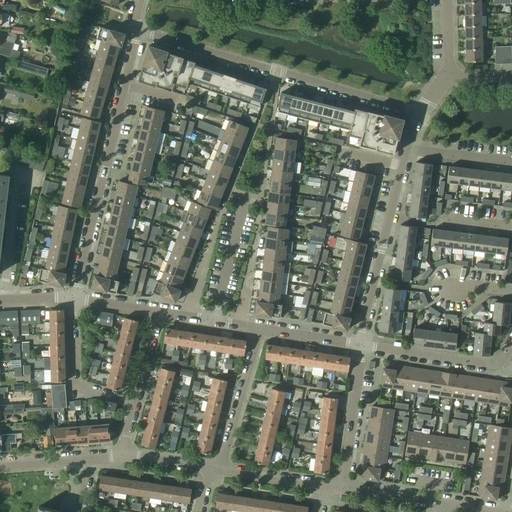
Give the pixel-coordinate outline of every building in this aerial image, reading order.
[(481,15),(481,4),(464,4),(465,15),(481,15)] [(10,15),(0,13),(0,26),(8,28),(10,15)] [(481,26),(481,15),(465,15),(465,27),(481,26)] [(87,36),(89,26),(81,26),(79,34),(87,36)] [(481,39),(481,26),(465,27),(465,39),(481,39)] [(24,29),(12,27),(11,33),(23,35),(24,29)] [(109,43),(113,30),(101,27),(97,39),(102,40),(109,43)] [(73,32),(61,30),(60,37),(71,39),(73,32)] [(122,46),(125,34),(113,30),(109,43),(119,46),(122,46)] [(482,50),(481,39),(465,39),(465,51),(482,50)] [(119,46),(109,43),(102,40),(99,51),(117,55),(119,46)] [(0,41),(0,54),(11,58),(15,43),(8,41),(8,42),(0,41)] [(51,46),(49,53),(62,56),(64,50),(51,46)] [(183,58),(182,57),(167,52),(167,51),(149,46),(143,64),(144,65),(141,73),(139,81),(172,92),(174,84),(187,88),(188,83),(194,65),(195,62),(183,58)] [(482,61),(482,50),(465,51),(466,62),(482,61)] [(114,65),(117,55),(99,51),(96,60),(114,65)] [(31,64),(19,60),(17,68),(29,71),(31,64)] [(111,76),(114,65),(96,60),(93,71),(111,76)] [(198,87),(204,68),(194,65),(188,83),(198,87)] [(208,90),(214,71),(204,68),(198,87),(208,90)] [(108,86),(111,76),(93,71),(90,81),(108,86)] [(218,93),(224,75),(214,71),(208,90),(218,93)] [(229,97),(234,78),(224,75),(218,93),(229,97)] [(239,100),(245,82),(234,78),(229,97),(239,100)] [(105,96),(108,86),(90,81),(88,91),(105,96)] [(249,103),(255,85),(245,82),(239,100),(249,103)] [(20,88),(6,85),(4,92),(15,95),(15,96),(18,97),(20,88)] [(265,89),(266,89),(255,85),(249,103),(259,107),(265,89)] [(20,88),(18,97),(33,101),(35,92),(20,88)] [(102,107),(105,96),(88,91),(85,102),(102,107)] [(288,114),(292,95),(281,93),(277,111),(288,114)] [(298,117),(303,98),(292,95),(288,114),(298,117)] [(308,120),(313,101),(303,98),(298,117),(308,120)] [(319,122),(324,104),(313,101),(308,120),(319,122)] [(99,119),(102,107),(85,102),(81,114),(98,118),(98,119),(99,119)] [(329,125),(334,106),(324,104),(319,122),(329,125)] [(340,128),(344,109),(334,106),(329,125),(340,128)] [(161,123),(164,111),(147,107),(144,119),(161,123)] [(350,130),(355,111),(344,109),(340,128),(350,130)] [(384,116),(376,113),(368,111),(367,112),(355,109),(355,111),(350,130),(349,135),(361,138),(359,146),(386,153),(393,154),(397,138),(398,138),(403,120),(384,115),(384,116)] [(81,128),(98,133),(101,122),(100,122),(83,118),(81,128)] [(159,134),(161,123),(144,119),(141,130),(159,134)] [(244,138),(249,127),(248,127),(230,121),(226,131),(244,138)] [(96,143),(98,133),(81,128),(78,139),(96,143)] [(156,144),(159,134),(141,130),(139,140),(156,144)] [(244,138),(226,131),(222,141),(240,148),(244,138)] [(295,151),(296,140),(278,138),(278,137),(277,137),(275,149),(295,151)] [(93,154),(96,143),(78,139),(72,138),(69,149),(75,150),(93,154)] [(154,155),(156,144),(139,140),(136,151),(154,155)] [(236,158),(240,148),(222,141),(218,151),(236,158)] [(15,162),(18,151),(12,149),(9,161),(15,162)] [(293,162),(295,151),(275,149),(274,159),(293,162)] [(90,165),(93,154),(75,150),(73,161),(90,165)] [(20,164),(24,152),(18,151),(15,162),(20,164)] [(151,166),(154,155),(136,151),(134,162),(151,166)] [(232,168),(236,158),(218,151),(214,161),(232,168)] [(26,166),(29,154),(24,152),(20,164),(26,166)] [(32,168),(35,156),(29,154),(26,166),(32,168)] [(37,169),(40,157),(35,156),(32,168),(37,169)] [(46,159),(40,157),(37,169),(43,171),(46,159)] [(292,173),(293,162),(274,159),(273,170),(292,173)] [(88,176),(90,165),(73,161),(70,171),(88,176)] [(228,178),(232,168),(214,161),(210,171),(228,178)] [(149,176),(151,166),(134,162),(131,172),(149,176)] [(431,175),(432,164),(416,162),(415,173),(431,175)] [(457,184),(460,168),(449,166),(447,182),(457,184)] [(469,185),(471,169),(460,168),(457,184),(469,185)] [(479,186),(481,170),(471,169),(469,185),(479,186)] [(291,183),(292,173),(273,170),(271,181),(291,183)] [(490,188),(492,172),(481,170),(479,186),(490,188)] [(86,186),(88,176),(70,171),(68,182),(86,186)] [(224,188),(228,178),(210,171),(206,181),(224,188)] [(371,186),(374,175),(373,175),(357,171),(354,182),(371,186)] [(147,185),(149,176),(131,172),(129,182),(130,181),(147,185)] [(501,189),(503,173),(492,172),(490,188),(501,189)] [(7,189),(8,183),(9,174),(0,173),(0,190),(8,191),(9,189),(7,189)] [(429,185),(431,175),(415,173),(413,183),(429,185)] [(511,191),(511,186),(511,174),(503,173),(501,189),(511,191)] [(306,184),(320,186),(321,180),(307,177),(306,184)] [(134,198),(137,186),(120,182),(120,181),(117,194),(134,198)] [(220,198),(224,188),(206,181),(202,191),(220,198)] [(289,194),(291,183),(271,181),(270,192),(289,194)] [(83,197),(86,186),(68,182),(65,192),(83,197)] [(369,197),(371,186),(354,182),(351,193),(369,197)] [(428,196),(429,185),(413,183),(412,194),(428,196)] [(8,193),(8,191),(0,190),(0,206),(5,207),(7,193),(8,193)] [(216,209),(220,198),(202,191),(198,202),(215,208),(215,209),(216,209)] [(80,207),(83,197),(65,192),(63,203),(80,207),(80,208),(80,207)] [(288,205),(289,194),(270,192),(269,202),(288,205)] [(369,197),(351,193),(349,203),(366,207),(369,197)] [(132,209),(134,198),(117,194),(114,205),(132,209)] [(426,208),(428,196),(412,194),(410,206),(426,208)] [(210,209),(192,202),(188,212),(207,220),(211,209),(210,208),(210,209)] [(286,215),(288,205),(269,202),(267,213),(286,215)] [(363,218),(366,207),(349,203),(346,213),(363,218)] [(129,220),(132,209),(114,205),(112,216),(129,220)] [(75,221),(77,210),(77,209),(77,210),(60,206),(57,217),(75,221)] [(425,218),(426,208),(410,206),(409,216),(425,218)] [(203,230),(207,220),(188,212),(184,222),(203,230)] [(285,226),(286,215),(267,213),(266,224),(267,225),(267,224),(285,226)] [(361,228),(363,218),(346,213),(343,224),(361,228)] [(127,230),(129,220),(112,216),(109,226),(127,230)] [(73,231),(75,221),(57,217),(55,228),(73,231)] [(203,230),(184,222),(180,232),(199,240),(203,230)] [(358,239),(361,228),(343,224),(341,234),(358,239),(357,239),(358,239)] [(415,239),(416,227),(400,225),(399,236),(415,239)] [(124,241),(127,230),(109,226),(106,237),(124,241)] [(287,240),(288,229),(270,227),(270,226),(269,226),(267,238),(287,240)] [(324,239),(327,229),(320,227),(319,232),(318,237),(324,239)] [(71,241),(73,231),(55,228),(53,238),(71,241)] [(441,246),(443,230),(433,229),(431,245),(441,246)] [(452,248),(454,232),(443,230),(441,246),(452,248)] [(199,240),(180,232),(176,242),(195,250),(199,240)] [(463,249),(465,233),(454,232),(452,248),(463,249)] [(474,250),(476,234),(465,233),(463,249),(474,250)] [(485,252),(487,236),(476,234),(474,250),(485,252)] [(414,249),(415,239),(399,236),(398,247),(414,249)] [(495,253),(497,237),(487,236),(485,252),(495,253)] [(121,253),(124,241),(106,237),(104,249),(121,253)] [(363,255),(366,244),(366,243),(365,244),(337,237),(334,248),(346,251),(363,255)] [(506,255),(508,239),(497,237),(495,253),(506,255)] [(68,253),(71,241),(53,238),(50,249),(68,253)] [(285,251),(287,240),(267,238),(266,249),(285,251)] [(195,250),(176,242),(172,252),(191,260),(195,250)] [(412,260),(414,249),(398,247),(396,258),(412,260)] [(66,263),(68,253),(50,249),(48,259),(66,263)] [(119,263),(121,253),(104,249),(101,259),(119,263)] [(284,262),(285,251),(266,249),(265,259),(284,262)] [(361,265),(363,255),(346,251),(343,261),(361,265)] [(191,260),(172,252),(168,262),(187,270),(191,260)] [(411,271),(412,260),(396,258),(395,269),(411,271)] [(64,273),(66,263),(48,259),(46,270),(55,271),(64,273)] [(117,272),(119,263),(101,259),(99,268),(117,272)] [(282,272),(284,262),(265,259),(263,270),(282,272)] [(358,275),(361,265),(343,261),(341,271),(358,275)] [(183,280),(187,270),(168,262),(164,272),(183,280)] [(55,271),(46,270),(41,268),(39,281),(52,284),(55,271)] [(115,280),(117,272),(99,268),(97,276),(106,278),(115,280)] [(409,281),(411,271),(395,269),(393,279),(409,281)] [(281,283),(282,272),(263,270),(262,281),(281,283)] [(66,274),(64,273),(55,271),(52,284),(63,286),(66,274)] [(356,286),(358,275),(341,271),(338,282),(356,286)] [(179,290),(183,280),(164,272),(161,282),(169,286),(179,290)] [(106,278),(97,276),(95,275),(92,287),(103,290),(106,278)] [(119,281),(115,280),(106,278),(103,290),(116,293),(119,281)] [(148,278),(146,288),(152,289),(154,279),(148,278)] [(169,286),(161,282),(157,281),(152,293),(164,297),(169,286)] [(280,294),(281,283),(262,281),(261,291),(280,294)] [(353,296),(356,286),(338,282),(336,292),(353,296)] [(132,296),(135,285),(130,284),(127,295),(132,296)] [(180,290),(179,290),(169,286),(164,297),(175,302),(180,290)] [(400,301),(401,290),(385,288),(383,298),(400,301)] [(278,304),(280,294),(261,291),(259,302),(270,303),(278,304)] [(350,307),(353,296),(336,292),(333,303),(350,307)] [(398,311),(400,301),(383,298),(382,309),(398,311)] [(270,303),(259,302),(257,301),(255,314),(268,316),(270,303)] [(509,314),(511,303),(494,302),(493,313),(509,314)] [(282,305),(278,304),(270,303),(268,316),(280,317),(282,305)] [(348,317),(350,307),(333,303),(331,313),(339,315),(348,317)] [(311,322),(315,309),(310,308),(306,322),(311,322)] [(64,323),(64,309),(50,310),(50,323),(64,323)] [(397,322),(398,311),(382,309),(381,320),(397,322)] [(31,323),(30,311),(21,311),(21,312),(22,323),(31,323)] [(40,311),(30,311),(31,323),(40,322),(40,311)] [(102,324),(104,313),(95,311),(95,312),(93,323),(102,324)] [(0,324),(9,324),(9,312),(0,312),(0,324)] [(18,312),(9,312),(9,324),(19,324),(18,312)] [(339,315),(331,313),(326,312),(322,324),(336,327),(339,315)] [(113,315),(114,314),(104,313),(102,324),(111,326),(113,314),(113,315)] [(508,325),(509,314),(493,313),(492,323),(500,324),(508,325)] [(350,318),(348,317),(339,315),(336,327),(347,330),(350,318)] [(125,317),(121,330),(135,334),(138,321),(125,317)] [(395,333),(397,322),(381,320),(379,331),(395,333)] [(499,335),(500,324),(492,323),(484,322),(483,333),(491,334),(499,335)] [(64,335),(64,323),(50,323),(50,335),(64,335)] [(176,344),(178,330),(166,328),(164,342),(176,344)] [(422,346),(424,330),(414,328),(412,344),(422,346)] [(132,346),(135,334),(121,330),(118,342),(132,346)] [(191,347),(193,333),(178,330),(176,344),(191,347)] [(434,347),(436,331),(424,330),(422,346),(434,347)] [(444,348),(446,332),(436,331),(434,347),(444,348)] [(455,350),(457,334),(446,332),(444,348),(455,350)] [(490,345),(491,334),(483,333),(475,332),(474,343),(490,345)] [(204,349),(207,335),(193,333),(191,347),(204,349)] [(29,335),(22,335),(22,343),(29,342),(32,342),(32,335),(29,335)] [(64,346),(64,335),(50,335),(50,346),(64,346)] [(217,351),(220,337),(207,335),(204,349),(217,351)] [(231,353),(233,339),(220,337),(217,351),(231,353)] [(244,355),(246,341),(233,339),(231,353),(244,355)] [(129,356),(132,346),(118,342),(116,352),(129,356)] [(489,356),(490,345),(474,343),(473,354),(489,356)] [(277,361),(280,347),(268,345),(266,359),(277,361)] [(65,359),(64,346),(50,346),(51,360),(65,359)] [(289,363),(291,349),(280,347),(277,361),(289,363)] [(301,365),(303,351),(291,349),(289,363),(301,365)] [(313,366),(315,353),(303,351),(301,365),(313,366)] [(126,368),(129,356),(116,352),(112,364),(126,368)] [(324,368),(327,355),(315,353),(313,366),(324,368)] [(337,370),(339,357),(327,355),(324,368),(337,370)] [(348,372),(350,358),(339,357),(337,370),(348,372)] [(65,371),(65,359),(51,360),(51,371),(65,371)] [(123,379),(126,368),(112,364),(109,376),(123,379)] [(392,388),(396,366),(386,364),(385,368),(383,368),(381,382),(383,382),(383,386),(392,388)] [(404,390),(408,367),(396,366),(392,388),(404,390)] [(416,391),(420,369),(408,367),(404,390),(416,391)] [(175,371),(161,368),(158,382),(171,386),(175,371)] [(428,393),(431,371),(420,369),(416,391),(428,393)] [(65,382),(65,371),(51,371),(51,382),(65,382)] [(440,395),(443,373),(431,371),(428,393),(440,395)] [(452,397),(456,375),(456,374),(443,372),(443,373),(440,395),(452,397)] [(465,399),(468,377),(456,375),(452,397),(465,399)] [(120,391),(123,379),(109,376),(106,387),(120,391)] [(476,401),(480,378),(468,377),(465,399),(476,401)] [(213,378),(210,390),(224,393),(227,381),(213,378)] [(488,402),(491,380),(480,378),(476,401),(488,402)] [(499,404),(503,382),(491,380),(488,402),(499,404)] [(168,398),(171,386),(158,382),(154,394),(168,398)] [(511,402),(511,400),(511,387),(511,388),(511,387),(511,383),(503,382),(499,404),(509,406),(510,401),(511,402)] [(286,391),(272,388),(269,400),(283,403),(286,391)] [(221,405),(224,393),(210,390),(208,402),(221,405)] [(41,405),(41,391),(33,391),(34,405),(41,405)] [(165,410),(168,398),(154,394),(151,406),(165,410)] [(338,399),(324,397),(322,409),(336,410),(338,399)] [(117,403),(107,400),(104,409),(115,412),(115,409),(117,403)] [(280,415),(283,403),(269,400),(267,412),(280,415)] [(218,416),(221,405),(208,402),(205,413),(218,416)] [(162,422),(165,410),(151,406),(148,418),(162,422)] [(392,420),(394,410),(372,406),(370,417),(392,420)] [(334,422),(336,410),(322,409),(321,420),(334,422)] [(277,427),(280,415),(267,412),(264,423),(277,427)] [(216,428),(218,416),(205,413),(202,425),(216,428)] [(390,432),(392,420),(370,417),(368,429),(390,432)] [(159,434),(162,422),(148,418),(145,430),(159,434)] [(333,434),(334,422),(321,420),(319,432),(333,434)] [(274,438),(277,427),(264,423),(261,435),(274,438)] [(109,424),(101,425),(102,442),(110,442),(109,424)] [(90,443),(89,425),(78,426),(79,444),(90,443)] [(102,442),(101,425),(89,425),(90,443),(102,442)] [(213,440),(216,428),(202,425),(199,437),(213,440)] [(511,439),(511,430),(511,428),(490,425),(488,436),(511,439)] [(79,444),(78,426),(66,427),(67,444),(79,444)] [(67,444),(66,427),(55,428),(56,445),(67,444)] [(0,440),(15,439),(15,435),(1,436),(0,429),(0,428),(0,440)] [(389,444),(390,432),(368,429),(366,441),(389,444)] [(155,448),(159,434),(145,430),(141,445),(155,448)] [(331,446),(333,434),(319,432),(318,444),(331,446)] [(417,456),(421,434),(409,432),(405,454),(417,456)] [(429,458),(433,436),(421,434),(417,456),(429,458)] [(272,450),(274,438),(261,435),(258,447),(272,450)] [(442,460),(445,438),(433,436),(429,458),(429,459),(442,461),(442,460)] [(509,451),(511,439),(488,436),(486,448),(509,451)] [(210,454),(213,440),(199,437),(196,451),(210,454)] [(454,462),(457,440),(445,438),(442,460),(454,462)] [(16,444),(15,439),(0,440),(0,452),(3,452),(2,445),(16,444)] [(466,464),(469,442),(457,440),(454,462),(466,464)] [(387,456),(389,444),(366,441),(364,453),(387,456)] [(330,458),(331,446),(318,444),(316,456),(330,458)] [(268,465),(272,450),(258,447),(254,462),(268,465)] [(507,463),(509,451),(486,448),(485,459),(507,463)] [(385,469),(387,456),(364,453),(362,466),(385,469)] [(328,473),(330,458),(316,456),(314,472),(328,473)] [(507,463),(485,459),(483,472),(505,476),(507,463)] [(383,479),(385,469),(362,466),(361,476),(365,476),(365,478),(378,480),(379,478),(383,479)] [(503,488),(505,476),(483,472),(481,485),(503,488)] [(115,492),(117,478),(101,475),(99,489),(115,492)] [(127,493),(129,480),(117,478),(115,492),(127,493)] [(138,495),(141,481),(129,480),(127,493),(138,495)] [(150,497),(152,483),(141,481),(138,495),(150,497)] [(162,499),(164,485),(152,483),(150,497),(162,499)] [(174,501),(176,487),(164,485),(162,499),(174,501)] [(501,498),(503,488),(481,485),(479,494),(483,495),(483,497),(497,499),(497,497),(501,498)] [(189,503),(191,489),(176,487),(174,501),(189,503)] [(231,509),(234,496),(218,493),(216,507),(231,509)] [(243,511),(245,497),(234,496),(231,509),(243,511)] [(248,511),(255,511),(257,499),(245,497),(243,511),(248,511)] [(267,511),(269,501),(257,499),(255,511),(267,511)] [(279,511),(280,503),(269,501),(267,511),(279,511)] [(291,511),(292,505),(280,503),(279,511),(291,511)]
